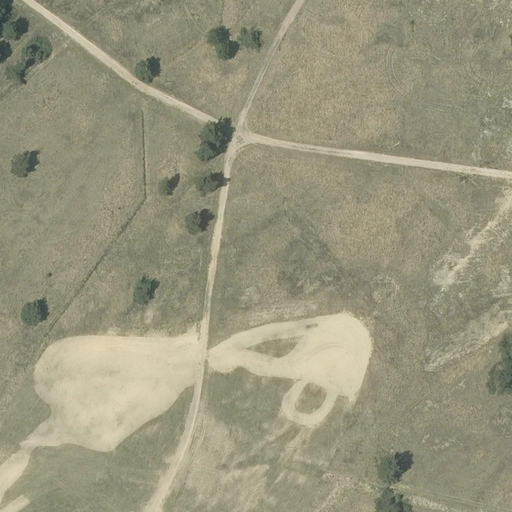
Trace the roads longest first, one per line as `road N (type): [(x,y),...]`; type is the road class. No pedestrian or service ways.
road 1 (track): [(26,0),(154,92),(235,133),(181,461),(157,511)]
road 2 (track): [(235,133),(511,174)]
road 3 (unknown): [(299,0),(235,133)]
